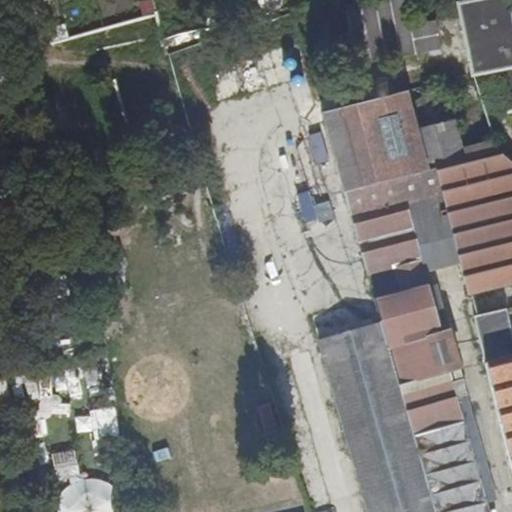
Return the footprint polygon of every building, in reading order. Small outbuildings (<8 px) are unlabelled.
[(448,14),(410,19),(407,0),(376,0),(384,56),(452,48),(448,14)] [(511,109),(511,0),(466,0),(458,2),(471,74),(494,70),(503,111),(511,109)] [(349,34),(377,33),(376,1),(347,2),(349,34)] [(323,52),(306,55),(312,76),(328,72),(323,52)] [(436,168),(460,263),(468,294),(510,284),(510,282),(511,281),(511,160),(496,152),(493,141),(460,148),(454,121),(416,130),(405,92),(384,97),(381,82),(357,88),(361,102),(322,112),(367,275),(394,267),(400,291),(428,283),(425,272),(399,178),(436,168)] [(399,178),(425,272),(460,263),(436,168),(399,178)] [(426,289),(375,302),(381,324),(433,511),(490,511),(487,500),(495,490),(448,330),(404,342),(402,333),(436,323),(426,289)] [(319,341),(381,324),(375,302),(374,298),(312,315),(319,341)] [(511,308),(474,318),(495,403),(511,468),(511,308)] [(433,511),(381,324),(319,341),(368,511),(433,511)] [(55,481),(81,475),(74,448),(49,454),(55,481)] [(129,480),(124,452),(110,455),(116,483),(129,480)] [(61,485),(63,511),(112,511),(110,480),(61,485)]
